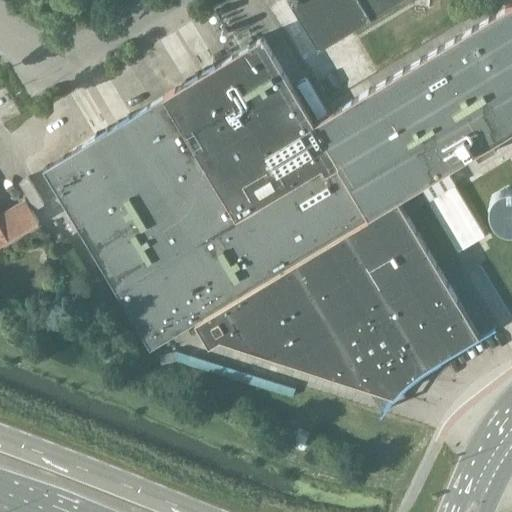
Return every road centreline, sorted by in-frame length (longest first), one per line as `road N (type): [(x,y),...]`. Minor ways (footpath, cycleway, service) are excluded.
road 1 (primary): [(183,511),(0,435)]
road 2 (unclassified): [(164,0),(62,56),(23,51),(0,25)]
road 3 (tertiary): [(511,407),(451,511)]
